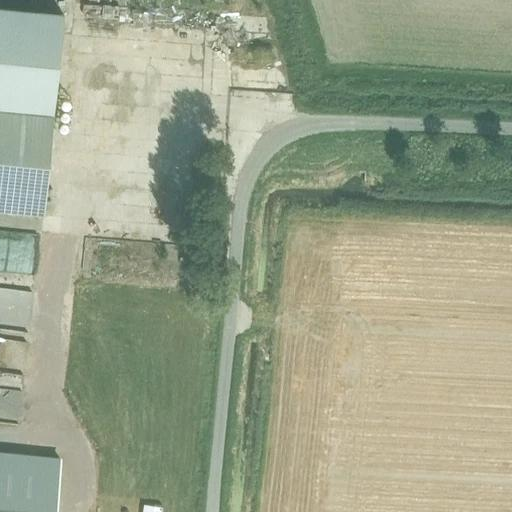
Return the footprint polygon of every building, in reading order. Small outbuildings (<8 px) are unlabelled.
[(0,209),(43,213),(63,14),(0,7),(0,209)] [(7,261),(6,270),(30,271),(31,263),(7,261)] [(19,288),(0,286),(0,331),(15,333),(19,288)] [(0,373),(13,375),(17,340),(0,338),(0,373)] [(14,394),(0,391),(0,419),(10,421),(14,394)] [(0,511),(53,511),(59,459),(0,452),(0,511)]
